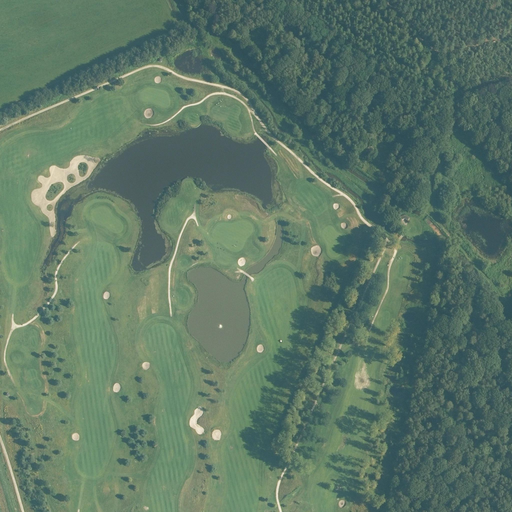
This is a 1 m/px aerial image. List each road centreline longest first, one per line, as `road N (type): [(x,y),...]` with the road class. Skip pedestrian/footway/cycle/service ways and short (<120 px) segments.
road 1 (track): [(280,511),(279,480),(385,238),(274,138),(239,93),(158,66),(0,129)]
road 2 (track): [(449,108),(293,0)]
